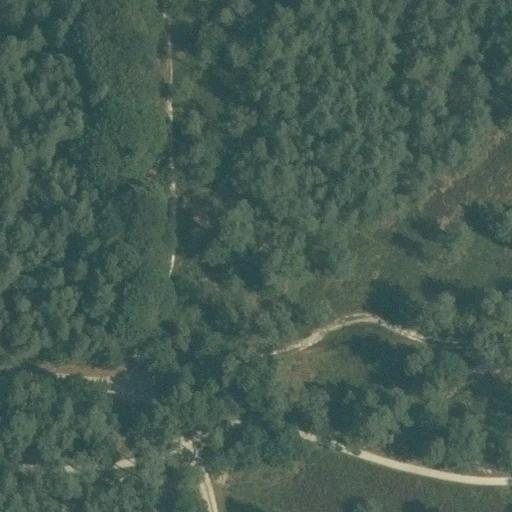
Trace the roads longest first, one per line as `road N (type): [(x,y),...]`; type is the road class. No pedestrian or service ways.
road 1 (track): [(0,384),(107,386),(127,373),(288,357),(354,339),(462,346),(511,337)]
road 2 (track): [(213,511),(182,444),(107,386)]
